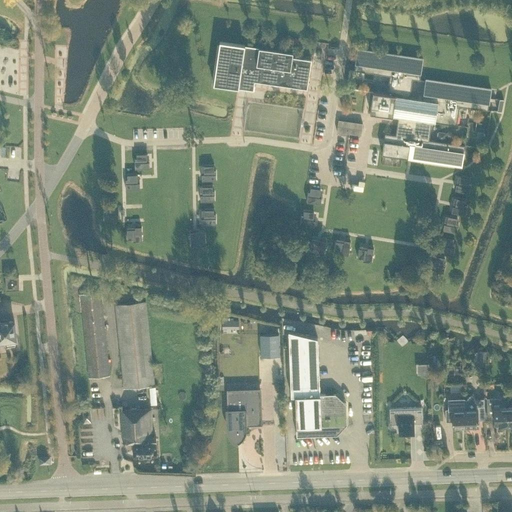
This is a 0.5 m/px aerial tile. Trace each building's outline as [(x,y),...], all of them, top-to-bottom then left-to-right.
[(293,52),(219,41),(213,84),(235,88),(253,90),(255,79),(263,80),(263,82),(307,89),(311,60),(292,57),(293,52)] [(395,135),(385,133),(384,139),(383,146),(382,154),(408,158),(411,158),(461,166),(464,145),(429,140),(431,121),(456,125),(459,105),(488,110),(490,93),(491,89),(426,79),(423,99),(410,97),(412,78),(419,79),(422,58),(357,49),(354,70),(390,75),(387,93),(373,91),(370,112),(398,116),(397,125),(395,135)] [(137,160),(135,160),(135,169),(149,168),(149,162),(146,162),(146,154),(136,154),(137,160)] [(176,192),(185,192),(185,167),(178,167),(178,164),(162,165),(162,179),(148,179),(148,195),(163,194),(163,207),(149,208),(149,223),(163,223),(164,238),(180,238),(180,234),(186,234),(186,210),(176,210),(176,192)] [(204,174),(201,174),(201,180),(216,180),(216,171),(214,171),(213,165),(204,166),(204,174)] [(127,180),(125,180),(125,189),(140,189),(139,183),(137,183),(137,174),(127,175),(127,180)] [(456,184),(455,190),(469,193),(470,184),(468,184),(470,178),(460,176),(458,184),(456,184)] [(202,195),(200,195),(200,201),(214,201),(214,192),(212,192),(212,186),(202,186),(202,195)] [(308,193),(306,202),(320,204),(321,197),(319,197),(320,189),(310,187),(310,193),(308,193)] [(452,206),(451,212),(465,215),(467,206),(465,205),(466,200),(456,198),(455,206),(452,206)] [(106,211),(104,211),(104,220),(118,219),(118,213),(116,213),(115,205),(105,205),(106,211)] [(204,218),(201,218),(201,224),(216,224),(216,215),(213,215),(213,209),(204,210),(204,218)] [(301,216),(300,225),(314,226),(315,220),(312,220),(313,212),(304,210),(303,216),(301,216)] [(444,224),(442,230),(456,233),(458,224),(456,223),(457,218),(448,216),(446,224),(444,224)] [(135,229),(127,229),(127,239),(133,239),(133,241),(142,241),(141,226),(135,227),(135,229)] [(196,231),(190,231),(190,246),(199,245),(199,243),(205,243),(205,233),(196,234),(196,231)] [(440,244),(439,250),(453,253),(455,244),(453,244),(454,238),(444,236),(443,245),(440,244)] [(311,241),(310,250),(315,251),(315,253),(324,255),(326,241),(320,240),(319,242),(311,241)] [(335,241),(334,251),(340,251),(339,253),(348,255),(350,241),(344,240),(344,242),(335,241)] [(359,248),(357,258),(363,259),(362,261),(371,262),(373,248),(367,247),(367,249),(359,248)] [(431,263),(429,269),(443,272),(445,263),(443,263),(444,258),(435,255),(433,264),(431,263)] [(19,279),(19,275),(5,276),(6,289),(19,288),(19,279)] [(109,375),(101,292),(81,294),(89,377),(109,375)] [(115,305),(124,388),(154,385),(145,302),(115,305)] [(222,328),(229,328),(238,328),(238,319),(232,319),(229,320),(222,320),(222,328)] [(0,322),(0,340),(7,340),(7,345),(15,345),(14,340),(16,339),(14,321),(7,321),(7,320),(1,321),(2,322),(0,322)] [(347,424),(346,403),(335,393),(319,394),(317,338),(288,330),(291,396),(295,396),(296,436),(337,434),(347,424)] [(261,334),(261,356),(280,356),(279,334),(261,334)] [(485,361),(486,351),(477,350),(476,360),(485,361)] [(417,364),(417,374),(427,374),(427,363),(417,364)] [(227,391),(227,389),(226,389),(228,428),(228,431),(229,432),(230,435),(231,437),(232,438),(233,439),(234,440),(236,442),(238,443),(240,441),(241,440),(242,439),(243,438),(245,435),(246,433),(246,430),(247,429),(247,427),(246,425),(248,425),(248,426),(262,425),(262,424),(261,424),(260,389),(227,391)] [(478,425),(478,420),(484,419),(484,398),(481,398),(478,401),(471,394),(466,398),(464,398),(465,426),(478,425)] [(452,426),(465,426),(464,398),(459,398),(459,405),(451,406),(451,408),(445,408),(445,422),(452,422),(452,426)] [(498,398),(487,398),(487,417),(494,417),(494,426),(507,425),(506,407),(499,407),(498,398)] [(422,423),(422,407),(389,408),(390,424),(398,424),(398,432),(414,431),(414,423),(422,423)] [(91,421),(90,408),(81,409),(82,415),(83,422),(91,421)] [(132,443),(133,457),(157,455),(156,437),(152,437),(151,409),(121,410),(123,440),(123,442),(123,444),(132,443)] [(39,464),(50,464),(50,456),(39,457),(39,464)]
